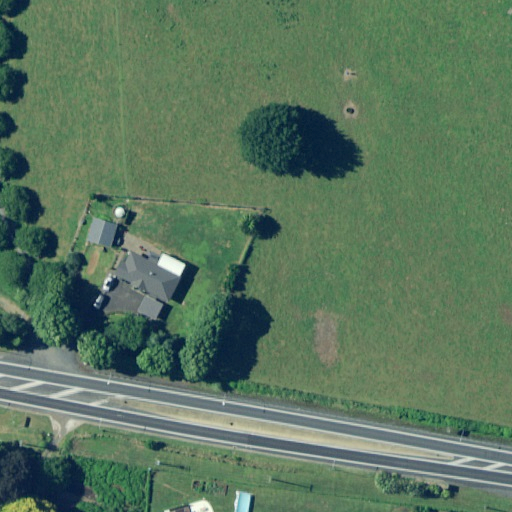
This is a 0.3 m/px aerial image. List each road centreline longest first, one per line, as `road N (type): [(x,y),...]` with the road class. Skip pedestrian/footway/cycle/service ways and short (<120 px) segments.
road 1 (trunk): [(511,474),(445,470),(51,403)]
road 2 (trunk): [(56,378),(511,464)]
